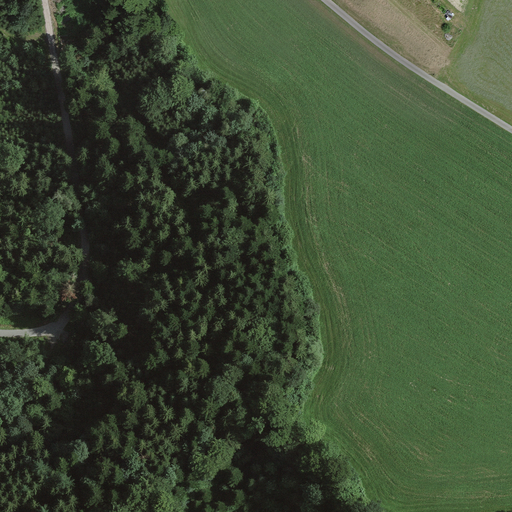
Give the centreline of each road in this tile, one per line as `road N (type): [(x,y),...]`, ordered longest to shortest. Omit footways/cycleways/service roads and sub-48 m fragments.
road 1 (track): [(0,330),(58,325),(84,278),(82,212),(45,0)]
road 2 (track): [(511,130),(381,46),(326,0)]
road 3 (track): [(86,511),(24,418),(58,325)]
